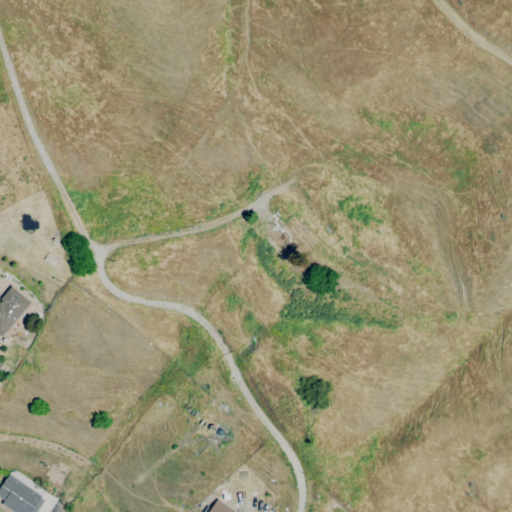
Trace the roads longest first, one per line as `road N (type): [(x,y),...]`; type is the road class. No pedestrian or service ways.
road 1 (residential): [(296,511),(300,479),(224,350),(187,311),(118,293),(100,271),(25,118),(0,38)]
road 2 (residential): [(93,249),(184,234),(265,207)]
